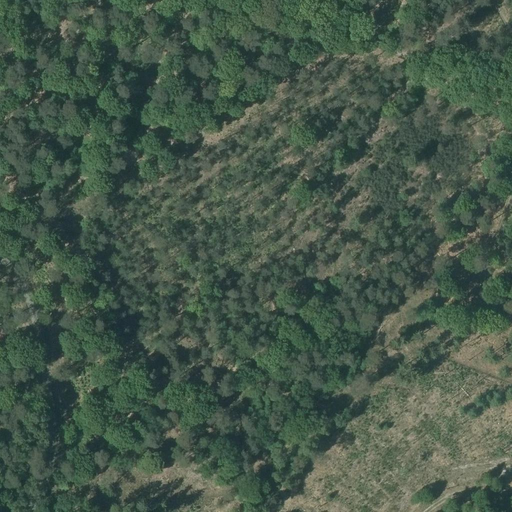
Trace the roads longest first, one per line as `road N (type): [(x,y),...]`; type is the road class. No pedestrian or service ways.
road 1 (track): [(245,511),(420,341),(488,306)]
road 2 (unclassified): [(26,511),(49,467),(52,420),(27,299),(0,251)]
road 3 (track): [(267,0),(511,94)]
road 4 (track): [(511,168),(479,289),(490,308),(511,314)]
